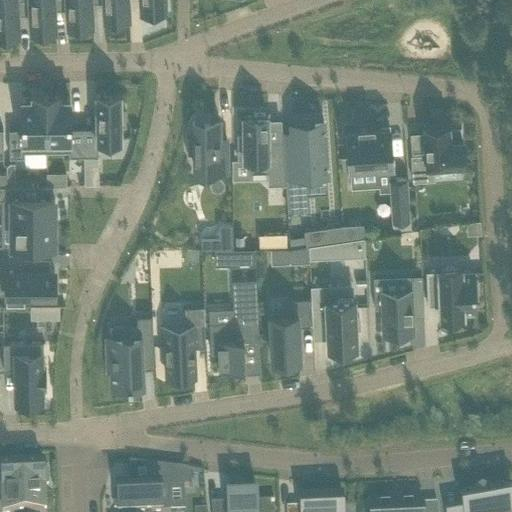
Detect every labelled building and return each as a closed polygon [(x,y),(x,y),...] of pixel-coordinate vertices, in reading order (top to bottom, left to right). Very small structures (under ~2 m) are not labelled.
[(0,0),(0,34),(19,33),(18,17),(17,1),(16,0),(0,0)] [(16,0),(17,1),(18,0),(25,0),(28,0),(30,23),(30,31),(34,31),(55,29),(55,24),(53,0),(16,0)] [(65,0),(67,17),(67,25),(71,25),(92,24),(92,17),(90,0),(65,0)] [(102,0),(104,15),(104,19),(108,18),(129,17),(128,7),(127,0),(102,0)] [(139,0),(140,6),(140,10),(165,9),(164,0),(139,0)] [(22,129),(9,129),(9,157),(24,157),(24,151),(34,151),(46,151),(45,94),(31,95),(31,97),(31,99),(21,99),(22,129)] [(59,94),(45,94),(46,151),(69,151),(69,156),(83,156),(83,128),(70,128),(70,109),(69,98),(61,98),(59,98),(59,94)] [(96,128),(83,128),(83,156),(84,156),(84,168),(98,168),(98,156),(98,145),(121,145),(121,134),(121,125),(125,125),(125,109),(121,109),(120,94),(95,94),(96,128)] [(243,132),(237,132),(237,158),(249,158),(250,171),(267,171),(267,184),(285,184),(285,179),(282,141),(268,141),(267,115),(265,115),(265,112),(253,112),(253,115),(243,115),(243,132)] [(193,136),(187,136),(187,143),(188,143),(188,152),(193,152),(193,161),(194,161),(194,169),(212,169),(212,170),(227,170),(226,137),(224,137),(224,138),(219,138),(219,118),(209,118),(209,119),(193,119),(194,128),(193,128),(193,136)] [(327,179),(323,123),(293,125),(297,178),(285,179),(285,184),(288,218),(310,216),(308,180),(327,179)] [(373,128),(373,126),(358,127),(358,129),(347,130),(349,169),(377,167),(377,172),(394,171),(393,156),(391,156),(389,127),(373,128)] [(425,153),(410,154),(412,182),(434,180),(433,165),(464,163),(462,138),(461,126),(449,127),(449,126),(423,128),(424,132),(425,153)] [(66,172),(47,172),(47,185),(66,185),(66,172)] [(407,178),(389,179),(392,222),(410,220),(407,178)] [(0,184),(0,199),(1,199),(1,214),(1,221),(54,221),(54,198),(46,198),(24,197),(24,185),(14,185),(6,185),(0,184)] [(1,244),(0,243),(0,256),(24,257),(24,245),(50,245),(54,245),(54,221),(1,221),(1,244)] [(479,221),(465,223),(466,234),(480,234),(479,221)] [(232,223),(218,224),(219,248),(232,247),(232,223)] [(342,225),(329,227),(331,242),(334,241),(343,240),(342,225)] [(343,240),(334,241),(335,257),(365,256),(364,237),(343,240)] [(308,245),(289,247),(290,262),(308,261),(309,261),(309,258),(308,245)] [(139,248),(134,257),(135,285),(150,284),(149,248),(139,248)] [(214,248),(214,262),(254,262),(254,248),(233,248),(214,248)] [(0,293),(6,294),(24,294),(54,294),(54,269),(50,269),(24,269),(24,257),(0,256),(0,293)] [(477,298),(477,283),(473,283),(473,271),(461,271),(461,267),(438,268),(438,270),(426,271),(427,306),(439,305),(440,316),(463,315),(463,311),(474,311),(474,299),(477,298)] [(400,289),(374,290),(374,309),(383,308),(384,331),(412,330),(410,296),(421,295),(423,295),(422,275),(409,275),(410,288),(400,289)] [(234,322),(209,323),(210,353),(217,353),(218,370),(222,370),(222,374),(241,373),(240,369),(244,369),(243,342),(258,341),(256,279),(232,280),(234,322)] [(359,327),(359,315),(355,315),(355,297),(337,298),(336,282),(310,283),(311,297),(311,313),(325,313),(327,347),(336,346),(336,350),(348,349),(348,346),(357,345),(356,328),(359,327)] [(288,314),(269,315),(271,360),(299,359),(298,325),(312,324),(311,313),(311,297),(287,298),(288,314)] [(47,305),(47,318),(59,318),(59,305),(47,305)] [(185,324),(161,325),(163,359),(166,359),(166,377),(194,376),(193,346),(205,346),(203,305),(184,306),(185,324)] [(137,336),(106,338),(108,369),(111,369),(112,386),(127,385),(127,387),(132,387),(131,385),(137,385),(137,384),(142,384),(140,348),(153,347),(152,315),(136,315),(137,323),(137,336)] [(40,342),(3,342),(3,369),(16,369),(16,387),(16,400),(41,399),(41,385),(44,385),(43,365),(41,365),(40,342)] [(48,485),(47,470),(44,471),(43,465),(0,467),(0,492),(44,490),(44,486),(48,485)] [(170,511),(169,488),(189,487),(188,470),(151,466),(152,487),(117,489),(117,494),(113,494),(114,510),(118,510),(117,511),(170,511)] [(45,511),(44,490),(0,492),(0,511),(45,511)] [(461,507),(445,510),(444,511),(511,511),(511,503),(511,504),(510,492),(490,496),(490,495),(472,498),(472,499),(460,501),(461,507)] [(299,508),(286,509),(286,511),(343,511),(343,499),(311,500),(299,501),(299,508)] [(270,511),(270,507),(274,507),(274,505),(258,506),(258,503),(226,504),(226,507),(211,508),(211,511),(270,511)]
